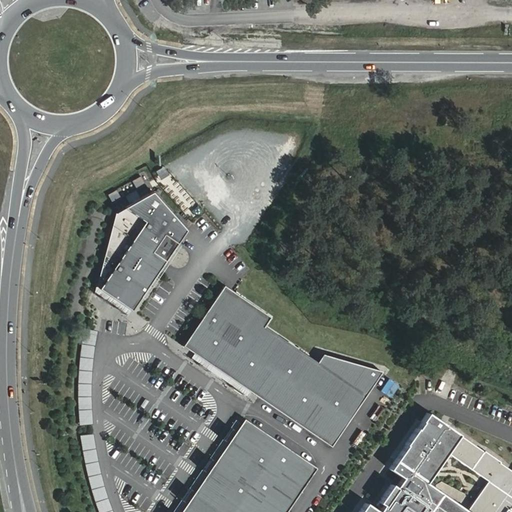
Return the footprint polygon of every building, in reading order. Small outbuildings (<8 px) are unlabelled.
[(102,291),(131,310),(186,230),(153,191),(115,213),(96,287),(102,291)] [(183,345),(331,444),(382,369),(323,354),(318,361),(265,326),(271,317),(224,285),(183,345)] [(89,424),(97,330),(84,329),(76,423),(89,424)] [(391,399),(400,385),(389,378),(380,392),(391,399)] [(511,511),(511,471),(484,450),(483,451),(427,413),(388,468),(401,477),(394,487),(389,483),(375,503),(379,506),(376,510),(363,501),(355,511),(511,511)] [(284,511),(316,465),(245,417),(179,511),(284,511)] [(110,511),(94,433),(81,436),(97,511),(110,511)]
